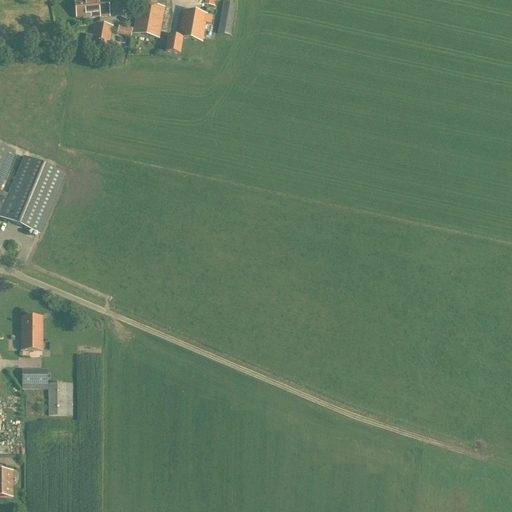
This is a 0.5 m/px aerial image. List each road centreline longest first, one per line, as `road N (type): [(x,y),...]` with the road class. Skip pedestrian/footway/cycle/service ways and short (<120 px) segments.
road 1 (track): [(112,313),(308,398),(485,458)]
road 2 (unclassified): [(112,313),(0,265)]
